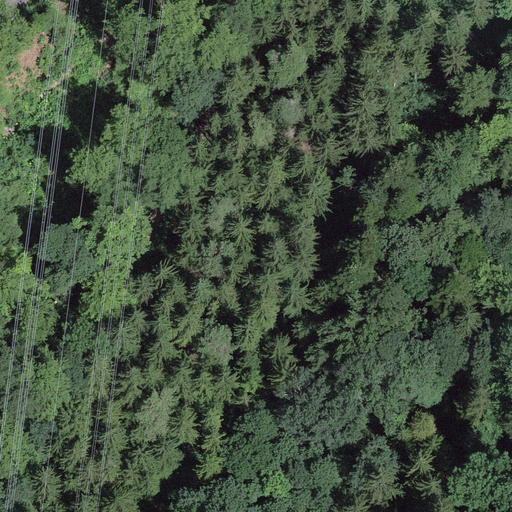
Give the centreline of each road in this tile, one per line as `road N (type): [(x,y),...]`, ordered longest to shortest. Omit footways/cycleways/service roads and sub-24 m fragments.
road 1 (track): [(17,511),(242,49),(284,0)]
road 2 (track): [(398,0),(355,80),(327,247),(291,378)]
road 3 (track): [(511,311),(389,445),(350,511)]
